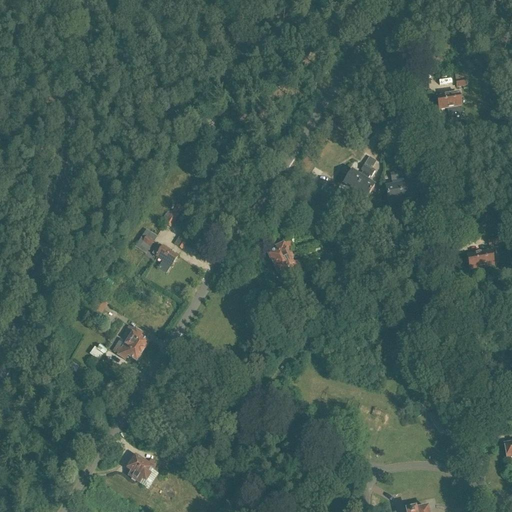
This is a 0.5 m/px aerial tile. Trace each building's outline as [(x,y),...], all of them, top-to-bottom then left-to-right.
[(464,74),(454,75),(456,89),(467,87),(470,86),(468,74),(464,75),(464,74)] [(437,98),(439,111),(461,108),(458,95),(437,98)] [(223,137),(216,147),(222,152),(229,141),(223,137)] [(240,147),(231,141),(223,153),(231,159),(240,147)] [(364,166),(361,171),(363,173),(366,175),(370,169),(365,166),(364,166)] [(370,169),(366,175),(369,177),(371,178),(375,172),(371,170),(370,169)] [(351,172),(343,186),(353,192),(354,193),(366,175),(363,173),(359,178),(351,172)] [(366,175),(354,193),(366,200),(374,187),(367,182),(366,182),(369,177),(366,175)] [(403,180),(397,181),(401,202),(415,199),(412,184),(404,185),(403,180)] [(392,187),(385,189),(388,204),(401,202),(397,181),(391,182),(392,187)] [(170,229),(177,219),(183,209),(176,205),(170,215),(164,225),(170,229)] [(317,229),(319,234),(315,236),(318,242),(330,237),(327,230),(326,230),(324,226),(317,229)] [(188,242),(194,232),(186,227),(182,232),(186,235),(183,240),(188,242)] [(142,244),(143,244),(138,251),(146,255),(150,248),(151,249),(154,243),(146,238),(146,239),(143,237),(140,241),(143,243),(142,244)] [(487,239),(488,247),(499,245),(497,238),(487,239)] [(274,248),(276,252),(267,256),(273,266),(293,256),(291,254),(288,255),(286,251),(293,249),(290,243),(284,245),(283,243),(274,248)] [(157,246),(152,254),(157,257),(156,259),(162,263),(158,270),(166,275),(171,269),(172,269),(179,258),(163,248),(162,249),(157,246)] [(468,256),(470,270),(493,266),(491,252),(468,256)] [(293,256),(273,266),(278,276),(286,272),(288,276),(297,271),(297,269),(302,267),(299,261),(293,264),(291,260),(294,259),(293,256)] [(86,309),(91,312),(99,318),(107,306),(104,304),(109,296),(95,288),(90,295),(94,297),(86,309)] [(306,306),(319,309),(321,301),(309,297),(306,306)] [(121,340),(142,354),(148,344),(139,339),(142,335),(135,331),(135,332),(128,327),(124,333),(125,333),(121,340)] [(112,353),(118,356),(118,357),(125,362),(127,358),(135,363),(142,354),(121,340),(123,342),(122,344),(125,346),(122,350),(116,347),(112,353)] [(89,356),(99,363),(104,356),(103,356),(107,351),(100,346),(97,350),(95,349),(89,356)] [(71,364),(66,374),(72,377),(77,368),(71,364)] [(440,436),(451,429),(450,427),(453,425),(447,415),(443,418),(438,410),(428,417),(440,436)] [(153,471),(157,464),(151,460),(147,466),(135,459),(127,470),(131,473),(128,477),(139,484),(142,480),(146,482),(153,471)] [(403,500),(404,508),(412,506),(410,498),(403,500)]
